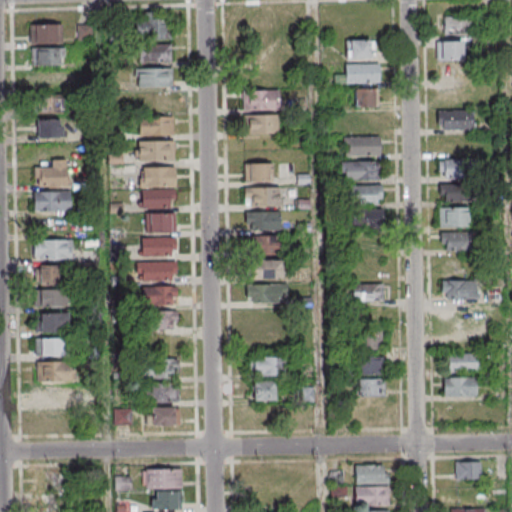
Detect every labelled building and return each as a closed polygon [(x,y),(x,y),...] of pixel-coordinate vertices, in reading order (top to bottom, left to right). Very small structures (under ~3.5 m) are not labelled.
[(160,13),(136,12),(135,37),(167,39),(168,20),(160,19),(160,13)] [(443,34),(470,34),(470,15),(443,15),(443,34)] [(57,24),(29,24),(29,43),(57,43),(57,24)] [(76,42),(92,42),(92,24),(76,24),(76,42)] [(374,40),(347,40),(347,58),(374,58),(374,40)] [(462,60),(462,41),(435,41),(435,60),(462,60)] [(138,62),(170,62),(170,44),(138,44),(138,62)] [(35,47),(35,66),(67,66),(67,47),(35,47)] [(378,63),(345,63),(345,83),(378,83),(378,63)] [(171,68),(135,68),(135,87),(171,87),(171,68)] [(355,88),(355,106),(375,106),(375,88),(355,88)] [(136,91),(136,111),(171,111),(171,91),(136,91)] [(243,91),(243,112),(279,112),(279,91),(243,91)] [(63,112),(63,94),(38,94),(38,112),(63,112)] [(437,129),(472,129),(472,110),(437,110),(437,129)] [(246,116),(246,135),(278,135),(278,116),(246,116)] [(138,137),(173,137),(173,117),(138,117),(138,137)] [(62,119),(36,119),(36,137),(62,137),(62,119)] [(343,137),(343,155),(380,155),(380,137),(343,137)] [(174,142),(137,142),(137,162),(174,162),(174,142)] [(66,160),(50,160),(50,168),(34,168),(34,186),(66,186),(66,160)] [(438,176),(471,176),(471,160),(438,160),(438,176)] [(341,179),(378,179),(378,161),(341,161),(341,179)] [(272,164),(243,164),(243,182),(272,182),(272,164)] [(174,168),(139,168),(139,187),(174,187),(174,168)] [(439,201),(471,201),(471,184),(439,184),(439,201)] [(382,203),(382,185),(346,185),(346,203),(382,203)] [(279,188),(244,188),(244,206),(279,206),(279,188)] [(174,207),(174,190),(140,190),(140,207),(174,207)] [(69,211),(69,191),(33,191),(33,211),(69,211)] [(438,227),(468,227),(468,207),(438,207),(438,227)] [(382,228),(382,208),(349,208),(349,228),(382,228)] [(279,212),(245,212),(245,229),(279,229),(279,212)] [(174,214),(144,214),(144,231),(174,231),(174,214)] [(440,250),(473,250),(473,232),(440,232),(440,250)] [(248,235),(248,254),(280,254),(280,235),(248,235)] [(177,255),(177,238),(141,238),(141,255),(177,255)] [(32,239),(32,259),(71,259),(71,239),(32,239)] [(281,278),(281,260),(248,260),(248,278),(281,278)] [(136,261),(136,279),(175,279),(175,261),(136,261)] [(60,283),(60,265),(38,265),(38,283),(60,283)] [(476,299),(476,280),(441,280),(441,299),(476,299)] [(383,283),(352,283),(352,301),(383,301),(383,283)] [(245,284),(245,302),(286,302),(286,284),(245,284)] [(176,285),(141,285),(141,304),(176,304),(176,285)] [(36,290),(36,307),(62,306),(62,289),(36,290)] [(176,311),(146,311),(146,329),(176,329),(176,311)] [(67,313),(34,313),(34,331),(67,331),(67,313)] [(378,331),(357,331),(357,351),(378,351),(378,331)] [(34,355),(64,355),(64,338),(34,338),(34,355)] [(477,371),(477,354),(446,354),(446,371),(477,371)] [(283,356),(247,356),(247,375),(283,375),(283,356)] [(355,375),(380,375),(380,357),(355,357),(355,375)] [(177,379),(177,358),(141,358),(141,379),(177,379)] [(70,381),(70,361),(36,361),(36,381),(70,381)] [(476,395),(476,377),(443,377),(443,395),(476,395)] [(355,380),(355,398),(383,398),(383,380),(355,380)] [(275,401),(275,381),(251,381),(251,401),(275,401)] [(177,403),(177,383),(142,383),(142,403),(177,403)] [(37,405),(72,405),(72,386),(37,386),(37,405)] [(148,408),(148,426),(175,426),(175,408),(148,408)] [(114,426),(131,426),(131,410),(114,410),(114,426)] [(454,479),(480,479),(480,461),(454,461),(454,479)] [(387,484),(387,465),(355,465),(355,484),(387,484)] [(143,469),(143,489),(180,489),(180,469),(143,469)] [(130,476),(114,476),(114,490),(130,490),(130,476)] [(353,487),(353,506),(388,506),(388,487),(353,487)] [(180,510),(180,491),(151,491),(151,510),(180,510)]
